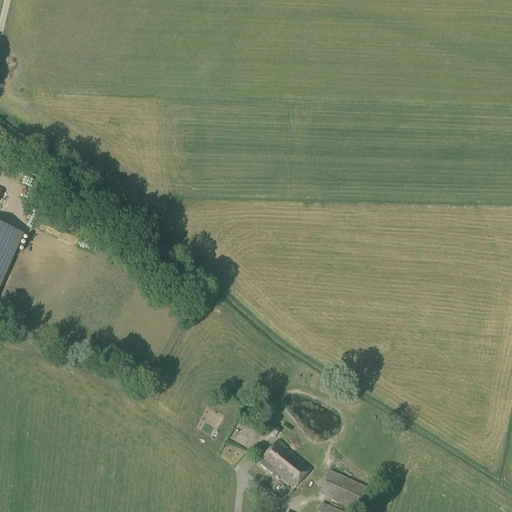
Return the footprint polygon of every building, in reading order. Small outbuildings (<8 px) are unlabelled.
[(0,153),(10,136),(0,130),(0,153)] [(0,287),(23,235),(0,225),(0,287)] [(274,438),(280,431),(270,423),(265,430),(274,438)] [(293,490),(310,470),(286,450),(287,449),(277,441),(258,463),(272,476),(274,473),(293,490)] [(356,511),(366,489),(329,472),(319,494),(356,511)]
